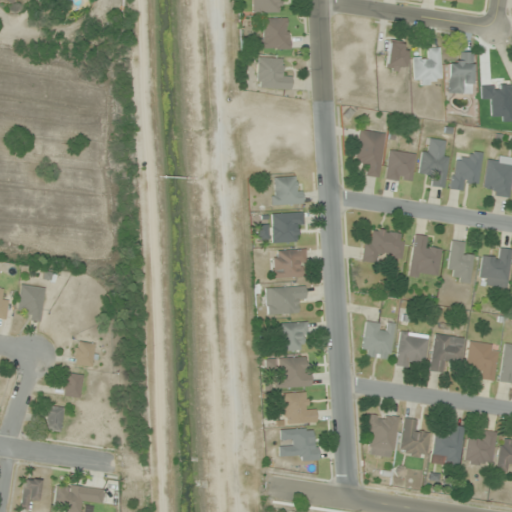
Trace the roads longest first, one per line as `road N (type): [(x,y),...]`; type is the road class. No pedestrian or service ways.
road 1 (residential): [(349,499),(320,0),(495,25),(320,0)]
road 2 (residential): [(331,197),(511,225)]
road 3 (residential): [(342,383),(511,409)]
road 4 (residential): [(0,346),(38,352),(8,448)]
